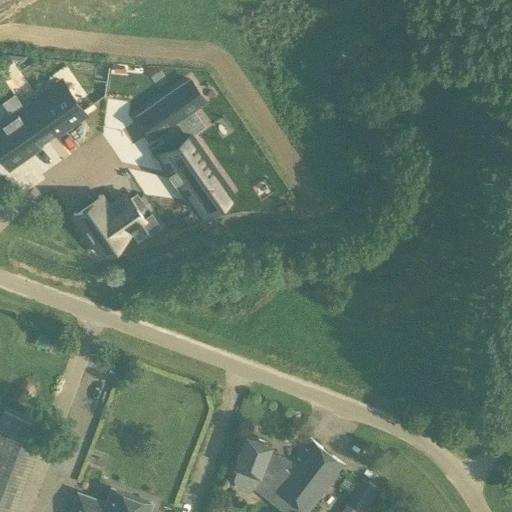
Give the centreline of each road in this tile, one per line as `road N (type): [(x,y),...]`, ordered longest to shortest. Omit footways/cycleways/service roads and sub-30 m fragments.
road 1 (unclassified): [(486,511),(457,465),(400,429),(0,277)]
road 2 (residential): [(0,221),(102,147)]
